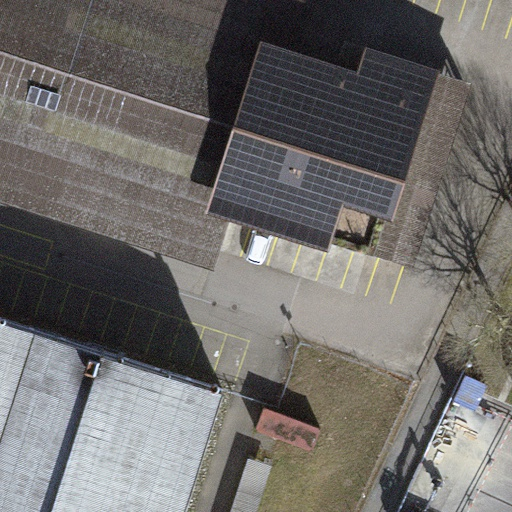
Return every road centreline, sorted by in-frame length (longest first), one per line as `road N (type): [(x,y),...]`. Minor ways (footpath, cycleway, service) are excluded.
road 1 (track): [(377,511),(511,220)]
road 2 (unknown): [(0,210),(294,307)]
